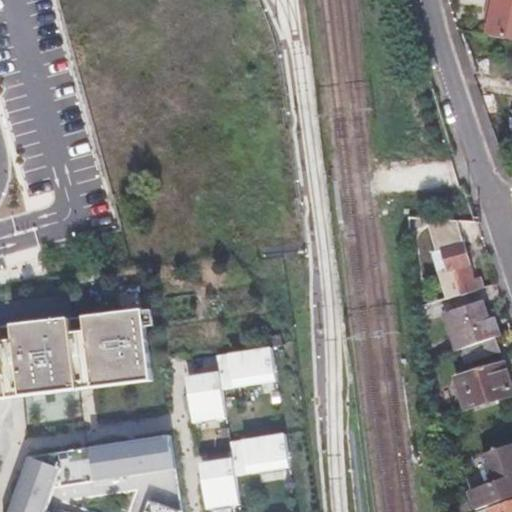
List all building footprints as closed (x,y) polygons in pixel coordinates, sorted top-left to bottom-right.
[(511,0),(494,0),(493,10),(491,20),(488,34),(511,38),(511,0)] [(477,279),(457,221),(435,220),(446,252),(451,251),(458,268),(448,272),(456,296),(480,289),(477,279)] [(483,277),(477,279),(480,289),(486,288),(483,277)] [(497,337),(502,335),(496,320),(490,322),(484,305),(448,316),(459,350),(461,349),(497,337)] [(146,313),(0,329),(0,400),(154,382),(146,313)] [(501,350),(497,337),(461,349),(467,362),(501,350)] [(273,349),(220,356),(223,390),(278,383),(273,349)] [(511,392),(511,377),(507,360),(459,376),(468,406),(511,392)] [(219,374),(187,378),(195,424),(227,420),(219,374)] [(285,434),(233,444),(239,479),(291,469),(285,434)] [(183,511),(173,439),(33,460),(13,511),(183,511)] [(511,496),(511,443),(480,454),(490,485),(473,491),(479,508),(511,496)] [(235,460),(204,465),(209,510),(240,506),(235,460)] [(473,511),(470,503),(453,508),(454,511),(473,511)] [(480,511),(511,511),(511,503),(491,511),(490,508),(480,511)]
